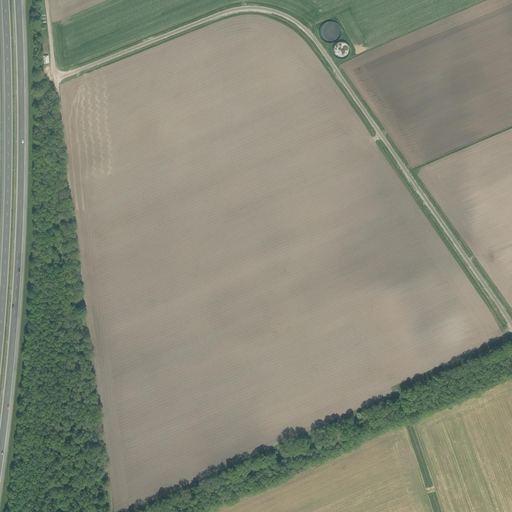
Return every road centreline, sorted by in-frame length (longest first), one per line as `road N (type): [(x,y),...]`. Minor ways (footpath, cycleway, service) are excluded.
road 1 (unclassified): [(511,325),(319,45),(288,17),(238,9),(55,79)]
road 2 (motorway): [(0,459),(18,257),(19,0)]
road 3 (motorway): [(3,0),(0,317)]
